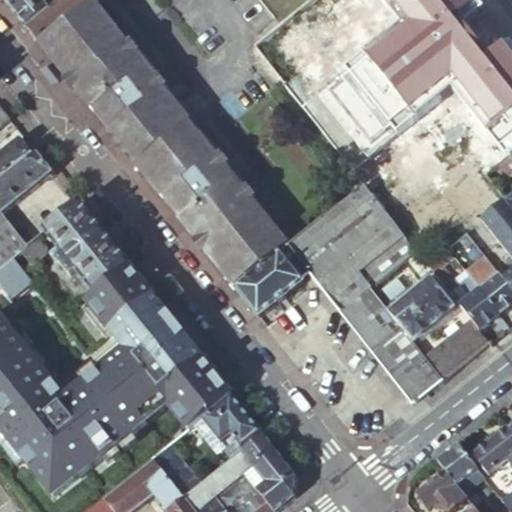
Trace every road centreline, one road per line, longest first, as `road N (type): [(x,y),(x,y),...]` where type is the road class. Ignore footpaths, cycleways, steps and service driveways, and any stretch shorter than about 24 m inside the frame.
road 1 (residential): [(354,490),(0,51)]
road 2 (residential): [(354,490),(511,365)]
